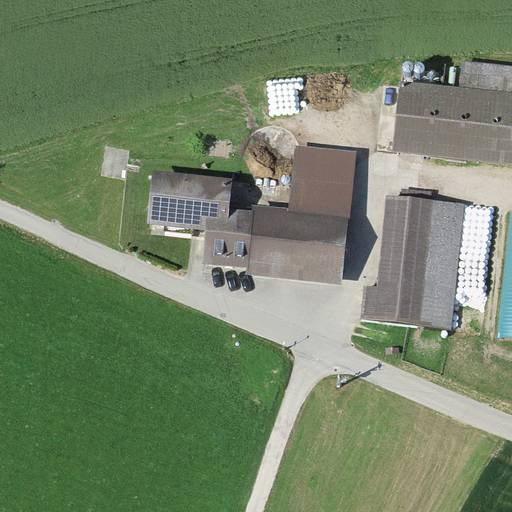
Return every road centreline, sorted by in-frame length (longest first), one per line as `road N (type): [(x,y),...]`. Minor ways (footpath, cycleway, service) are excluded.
road 1 (unclassified): [(511,427),(0,209)]
road 2 (track): [(253,511),(315,347)]
